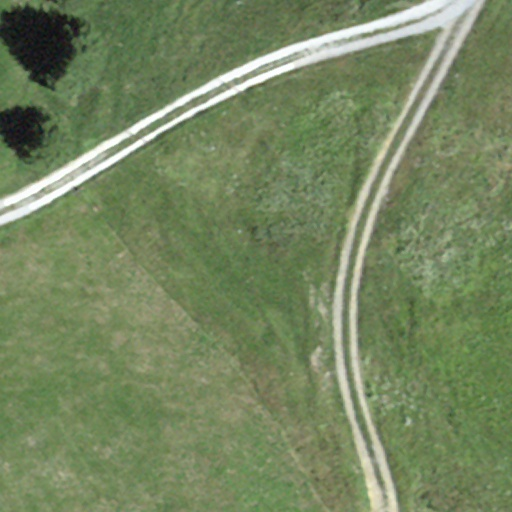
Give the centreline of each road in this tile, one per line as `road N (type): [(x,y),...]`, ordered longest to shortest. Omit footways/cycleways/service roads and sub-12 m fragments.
road 1 (track): [(354,511),(328,342),(344,246),(451,0)]
road 2 (track): [(0,209),(219,82),(451,0)]
